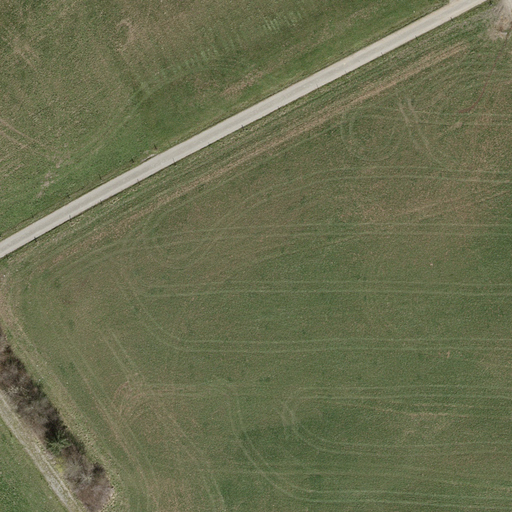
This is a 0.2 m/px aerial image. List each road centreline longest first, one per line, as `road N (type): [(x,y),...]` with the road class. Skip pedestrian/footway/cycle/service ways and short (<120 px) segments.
road 1 (track): [(0,252),(470,0)]
road 2 (track): [(0,394),(81,511)]
